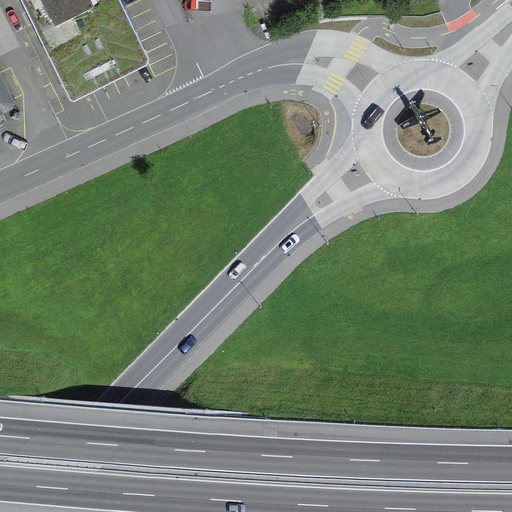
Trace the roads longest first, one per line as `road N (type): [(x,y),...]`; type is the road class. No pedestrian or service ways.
road 1 (motorway): [(0,482),(511,511)]
road 2 (motorway): [(511,463),(0,434)]
road 3 (secondary): [(376,163),(301,219),(103,421),(0,500)]
road 4 (unclassified): [(0,186),(212,91)]
road 5 (secondary): [(376,163),(421,186),(467,163),(476,114),(457,85)]
road 6 (unclassified): [(384,87),(343,65),(297,59),(212,91)]
